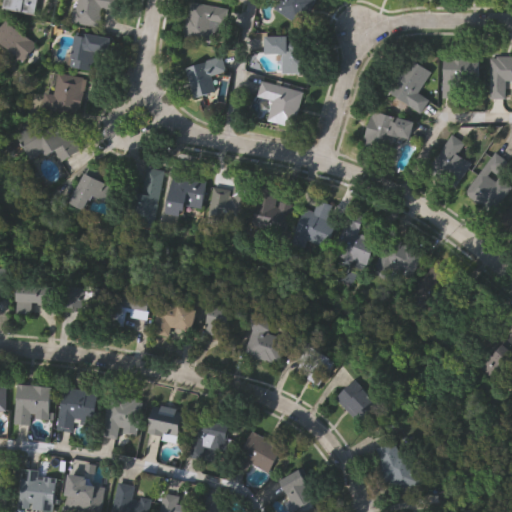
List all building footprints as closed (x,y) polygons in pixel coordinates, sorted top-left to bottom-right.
[(37,0),(35,14),(1,8),(2,0),(37,0)] [(95,26),(69,21),(72,0),(116,0),(115,10),(99,7),(95,26)] [(311,0),(297,24),(272,9),(277,0),(311,0)] [(224,25),(215,24),(211,43),(183,38),(189,2),(227,9),(224,25)] [(0,43),(0,25),(5,20),(35,45),(22,61),(0,43)] [(106,53),(94,51),(90,70),(67,66),(74,31),(109,38),(106,53)] [(306,72),(281,73),(281,54),(264,54),(263,36),(305,35),(306,72)] [(489,55),(511,55),(511,96),(489,96),(489,55)] [(215,91),(192,98),(183,66),(219,56),(223,71),(210,74),(215,91)] [(441,95),(441,56),(479,56),(479,95),(441,95)] [(430,72),(416,92),(428,99),(418,113),(386,92),(410,58),(430,72)] [(85,79),(77,116),(41,108),(49,71),(85,79)] [(256,96),(260,80),(301,91),(292,128),(265,120),(271,100),(256,96)] [(412,122),(407,140),(384,134),(380,148),(361,143),(370,111),(412,122)] [(33,163),(15,134),(34,122),(41,132),(59,121),(78,150),(59,162),(52,151),(33,163)] [(456,154),(469,161),(454,187),(427,171),(449,134),(463,142),(456,154)] [(510,186),(491,212),(463,192),(493,150),(509,162),(498,177),(510,186)] [(127,214),(131,191),(140,193),(145,168),(163,171),(154,220),(127,214)] [(181,216),(163,213),(170,173),(204,179),(199,209),(183,206),(181,216)] [(90,196),(83,210),(69,203),(83,174),(115,189),(108,204),(90,196)] [(289,206),(283,233),(250,225),(259,185),(278,189),(275,202),(289,206)] [(242,226),(206,220),(211,188),(247,194),(242,226)] [(325,222),(333,225),(324,249),(292,237),(302,210),(312,213),(316,201),(330,207),(325,222)] [(511,234),(497,222),(511,203),(511,234)] [(334,252),(350,212),(364,218),(358,233),(376,241),(366,265),(334,252)] [(373,268),(388,236),(421,252),(406,284),(373,268)] [(433,309),(410,287),(434,262),(457,284),(433,309)] [(0,298),(9,298),(10,270),(0,269),(0,298)] [(14,302),(15,284),(53,286),(52,304),(30,303),(30,313),(14,312),(14,302)] [(63,306),(66,284),(101,289),(97,312),(63,306)] [(145,319),(121,314),(119,327),(104,324),(111,286),(150,294),(145,319)] [(167,335),(151,332),(157,301),(194,309),(190,331),(169,327),(167,335)] [(218,347),(221,336),(203,333),(208,306),(240,312),(233,350),(218,347)] [(265,311),(266,316),(269,329),(268,329),(267,333),(286,339),(279,363),(243,353),(251,327),(248,315),(265,311)] [(511,365),(498,383),(466,359),(485,333),(502,346),(511,332),(511,365)] [(334,361),(321,383),(296,367),(301,360),(291,355),(301,340),(334,361)] [(377,405),(359,423),(335,399),(353,381),(377,405)] [(12,424),(17,384),(51,387),(47,419),(29,417),(29,425),(12,424)] [(73,432),(57,430),(63,388),(97,393),(93,424),(75,421),(73,432)] [(108,393),(143,400),(136,433),(117,429),(115,438),(99,435),(108,393)] [(145,432),(151,403),(181,410),(175,438),(145,432)] [(188,443),(195,415),(228,424),(221,451),(203,447),(200,459),(185,455),(188,443)] [(247,463),(243,470),(233,465),(251,431),(281,446),(267,473),(247,463)] [(425,478),(390,493),(372,448),(395,439),(400,452),(413,447),(425,478)] [(51,511),(16,507),(20,467),(39,469),(39,476),(55,478),(51,511)] [(295,510),(278,479),(298,468),(315,498),(295,510)] [(0,470),(8,471),(6,504),(0,503),(0,470)] [(86,511),(62,508),(67,473),(89,476),(88,485),(103,487),(98,511),(86,511)] [(152,499),(149,511),(111,511),(118,482),(134,485),(132,498),(139,499),(139,496),(152,499)] [(158,511),(162,493),(176,496),(173,510),(183,511),(158,511)] [(205,511),(208,500),(223,503),(221,511),(205,511)]
